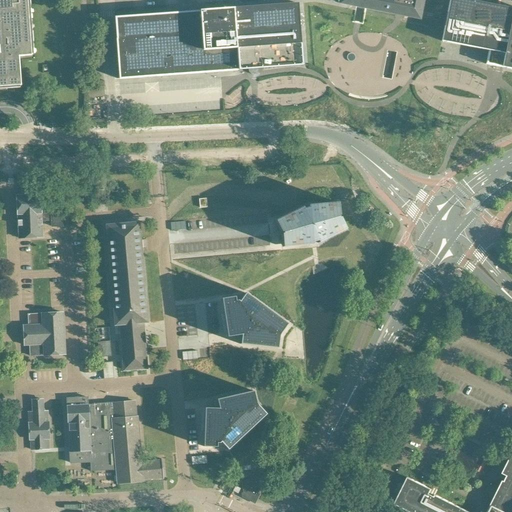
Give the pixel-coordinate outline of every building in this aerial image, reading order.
[(0,0),(0,87),(9,87),(20,86),(21,86),(21,83),(19,57),(31,56),(30,43),(29,32),(28,19),(28,8),(27,0),(0,0)] [(361,8),(365,8),(395,14),(399,15),(403,16),(420,19),(420,17),(421,11),(423,0),(340,0),(340,3),(356,7),(361,8)] [(496,66),(511,69),(511,8),(467,0),(449,0),(446,16),(421,11),(420,17),(445,22),(441,41),(489,50),(486,64),(496,66)] [(258,69),(302,66),(301,58),(298,4),(199,11),(199,9),(197,8),(196,7),(194,7),(192,7),(190,8),(189,10),(188,12),(114,17),(119,78),(119,79),(248,70),(249,72),(250,73),(251,74),(253,74),(255,74),(257,73),(258,71),(258,69)] [(361,29),(365,8),(361,8),(356,7),(352,28),(340,26),(335,55),(301,58),(302,66),(334,64),(330,85),(389,95),(392,80),(382,78),(387,50),(397,52),(400,37),(361,29)] [(50,201),(51,208),(41,208),(40,202),(40,195),(16,196),(19,238),(42,237),(41,221),(51,220),(52,227),(65,226),(64,200),(50,201)] [(281,234),(282,247),(312,245),(312,242),(317,241),(318,243),(345,229),(339,218),(338,219),(337,216),(339,216),(338,203),(307,206),(308,208),(303,209),(302,207),(275,221),(280,232),(282,232),(283,234),(281,234)] [(138,223),(107,226),(115,325),(120,325),(124,370),(146,368),(142,323),(147,322),(138,223)] [(234,297),(221,299),(226,329),(227,337),(241,335),(240,344),(277,348),(279,336),(279,334),(280,334),(287,324),(245,293),(239,302),(237,301),(235,301),(234,297)] [(29,326),(23,326),(24,345),(30,345),(30,356),(44,355),(65,354),(63,313),(42,314),(28,315),(29,326)] [(110,341),(98,342),(99,357),(112,356),(110,341)] [(112,363),(103,363),(104,379),(113,378),(112,363)] [(203,431),(203,446),(216,447),(216,443),(218,443),(220,441),(227,449),(265,414),(257,405),(255,403),(256,403),(253,391),(216,399),(218,408),(204,408),(204,416),(203,431)] [(87,398),(67,399),(70,463),(90,462),(90,471),(116,469),(118,483),(143,481),(142,480),(163,478),(161,461),(141,462),(137,417),(136,417),(135,401),(130,402),(130,401),(129,401),(129,402),(93,405),(93,404),(92,404),(92,406),(88,407),(87,398)] [(32,413),(28,413),(30,440),(31,450),(49,449),(48,439),(49,439),(47,412),(43,412),(43,400),(32,401),(32,413)] [(432,489),(409,478),(395,505),(410,511),(511,511),(511,455),(503,474),(508,476),(505,482),(504,481),(488,511),(469,511),(436,495),(435,497),(430,494),(432,489)] [(252,477),(241,478),(243,493),(246,495),(245,497),(255,502),(259,495),(257,494),(261,484),(264,480),(266,481),(272,468),(260,461),(252,476),(252,477)]
